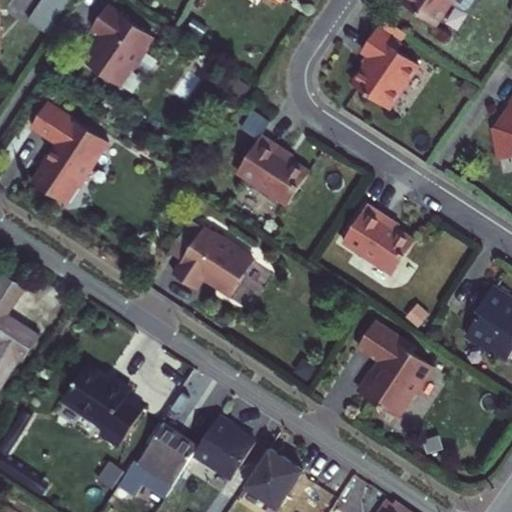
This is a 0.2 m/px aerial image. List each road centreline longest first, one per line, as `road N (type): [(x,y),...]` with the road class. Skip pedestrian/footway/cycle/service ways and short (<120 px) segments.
road 1 (residential): [(435,511),(0,225)]
road 2 (residential): [(511,246),(302,105),(298,65),(340,0)]
